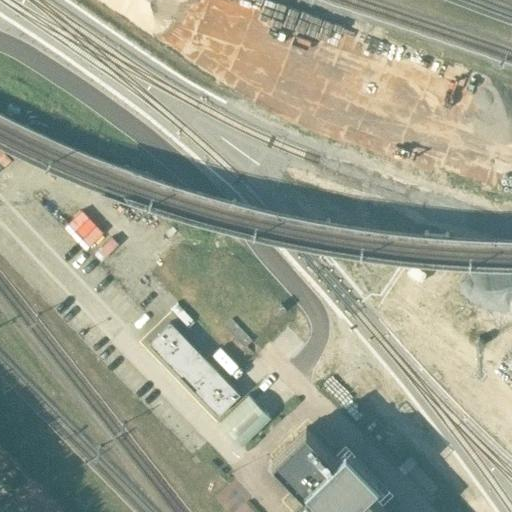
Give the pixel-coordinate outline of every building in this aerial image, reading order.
[(272,310),(277,316),(286,308),(280,302),(272,310)] [(224,326),(245,347),(252,340),(231,319),(224,326)] [(220,373),(170,321),(148,342),(180,375),(193,389),(217,414),(239,393),(220,373)] [(247,394),(219,421),(225,428),(229,432),(241,445),(270,417),(264,411),(253,400),(247,394)] [(388,511),(367,489),(375,482),(344,449),(334,457),(305,427),(272,458),(302,489),(293,497),(307,511),(388,511)]
